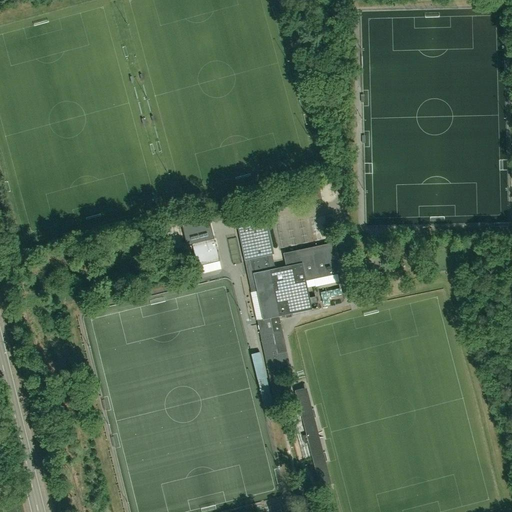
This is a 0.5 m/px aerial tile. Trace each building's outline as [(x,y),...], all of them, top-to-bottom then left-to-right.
[(317,180),(280,188),(283,197),(307,192),(309,201),(321,198),(317,180)] [(257,320),(272,397),(285,394),(276,354),(274,342),(272,334),(269,318),(279,316),(270,269),(275,268),(272,254),(274,254),(266,218),(236,224),(251,293),(256,291),(262,319),(257,320)] [(207,219),(181,225),(186,246),(191,244),(196,266),(218,260),(212,239),(207,219)] [(283,267),(270,269),(279,316),(311,309),(310,303),(315,302),(314,297),(309,298),(305,280),(340,273),(336,253),(334,242),(282,253),(284,261),(282,261),(283,267)] [(283,332),(279,316),(269,318),(272,334),(283,332)] [(286,352),(284,340),(274,342),(276,354),(277,354),(286,352)] [(280,366),(288,364),(286,352),(277,354),(280,366)] [(322,453),(313,417),(294,422),(303,458),(322,453)]
